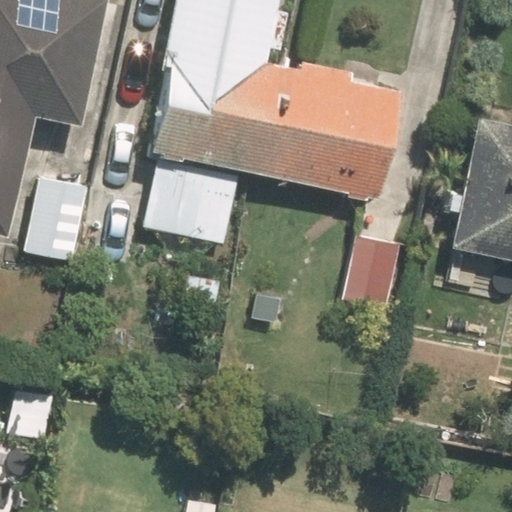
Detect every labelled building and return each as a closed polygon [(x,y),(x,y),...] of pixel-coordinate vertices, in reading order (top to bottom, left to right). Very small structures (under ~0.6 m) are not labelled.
[(0,0),(0,219),(20,120),(74,130),(99,0),(0,0)] [(275,48),(282,7),(270,4),(270,0),(168,0),(140,151),(149,153),(136,226),(220,242),(234,169),(376,196),(397,84),(257,58),(260,45),(275,48)] [(511,122),(469,114),(442,245),(511,259),(511,122)] [(84,182),(27,173),(14,251),(72,260),(84,182)] [(398,241),(347,232),(336,287),(388,297),(398,241)] [(45,387),(2,385),(0,437),(43,439),(45,387)]
